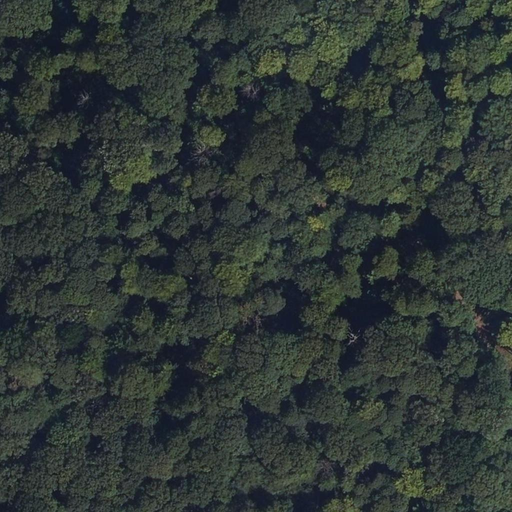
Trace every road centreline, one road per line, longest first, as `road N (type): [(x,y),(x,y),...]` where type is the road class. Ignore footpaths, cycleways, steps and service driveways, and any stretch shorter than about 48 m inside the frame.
road 1 (unknown): [(0,477),(483,269)]
road 2 (unknown): [(483,269),(273,0)]
